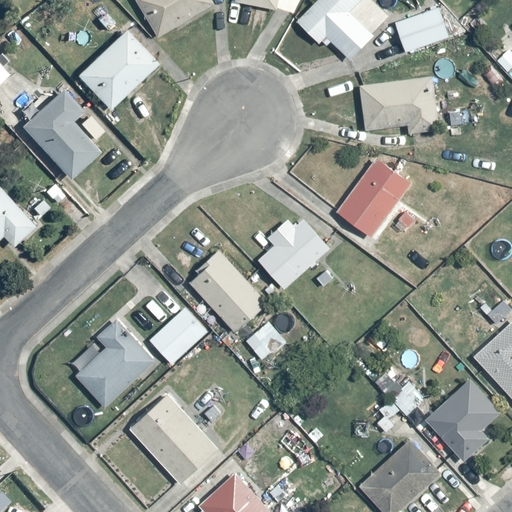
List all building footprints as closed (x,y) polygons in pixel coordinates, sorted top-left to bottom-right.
[(212,0),(135,0),(157,38),(215,5),(212,0)] [(235,0),(235,2),(276,10),(278,0),(235,0)] [(316,0),(296,22),(319,44),(325,37),(350,61),(373,37),(348,13),(360,0),(316,0)] [(450,36),(440,6),(394,20),(404,51),(450,36)] [(128,30),(79,76),(111,110),(161,64),(128,30)] [(0,80),(10,71),(0,60),(0,80)] [(432,76),(359,86),(365,131),(408,125),(409,134),(439,130),(432,76)] [(64,90),(23,126),(72,180),(103,153),(75,122),(86,113),(64,90)] [(376,158),(336,212),(370,238),(411,184),(376,158)] [(0,186),(0,240),(4,237),(14,248),(37,228),(0,186)] [(274,245),(257,261),(284,291),(331,249),(304,220),(295,228),(288,220),(267,238),(274,245)] [(199,275),(190,283),(236,333),(268,304),(219,250),(196,272),(199,275)] [(208,330),(185,305),(150,338),(172,362),(208,330)] [(106,348),(76,376),(105,408),(156,362),(116,318),(96,337),(106,348)] [(286,341),(269,319),(245,337),(262,359),(286,341)] [(511,321),(473,357),(511,398),(511,321)] [(407,377),(386,394),(404,415),(425,398),(407,377)] [(471,378),(425,419),(464,462),(489,440),(481,432),(502,413),(471,378)] [(404,415),(386,394),(366,411),(384,433),(404,415)] [(168,395),(129,429),(180,485),(219,451),(168,395)] [(410,440),(359,486),(382,511),(398,511),(441,473),(410,440)] [(270,511),(236,474),(199,506),(204,511),(270,511)]
